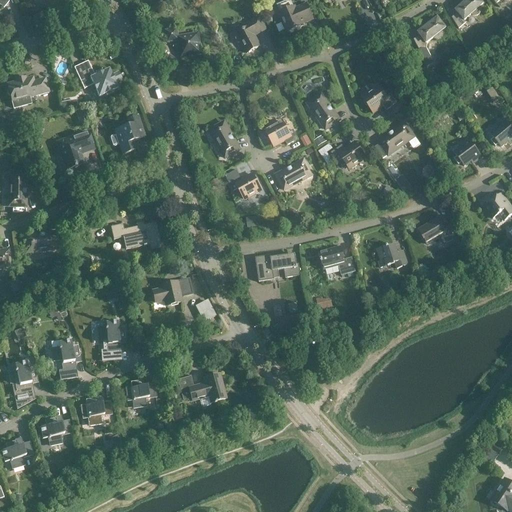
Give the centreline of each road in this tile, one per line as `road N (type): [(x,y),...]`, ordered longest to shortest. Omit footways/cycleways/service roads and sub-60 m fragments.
road 1 (residential): [(511,167),(406,215),(216,257)]
road 2 (residential): [(0,434),(143,364),(237,331)]
road 3 (unclassified): [(415,511),(310,417),(248,325)]
road 4 (unclassified): [(237,331),(302,421),(393,511)]
road 5 (residential): [(0,233),(177,180)]
road 6 (residential): [(331,56),(441,0)]
